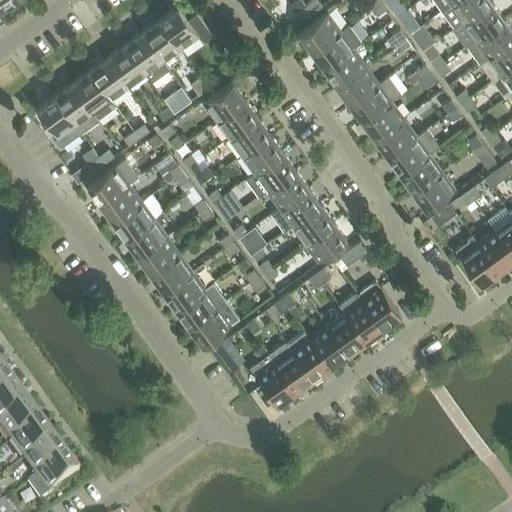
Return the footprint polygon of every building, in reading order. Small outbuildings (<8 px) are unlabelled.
[(0,0),(0,9),(12,0),(0,0)] [(312,11),(322,4),(318,0),(311,0),(307,4),(312,11)] [(377,14),(385,8),(380,0),(371,7),(377,14)] [(454,0),(434,0),(441,9),(449,3),(454,0)] [(452,28),(491,0),(454,0),(449,3),(462,21),(452,28)] [(466,43),(466,44),(504,17),(491,0),(452,28),(464,45),(466,43)] [(211,37),(213,36),(214,36),(196,11),(187,18),(177,4),(160,17),(181,46),(199,34),(200,35),(201,36),(204,37),(205,37),(207,37),(209,37),(211,37)] [(307,4),(296,12),(301,19),(312,11),(307,4)] [(327,10),(298,31),(312,50),(341,29),(341,28),(327,10)] [(181,46),(160,17),(142,30),(163,59),(181,46)] [(466,44),(479,62),(511,38),(511,28),(504,17),(466,44)] [(413,18),(404,24),(410,32),(419,25),(413,18)] [(361,40),(348,23),(341,28),(341,29),(312,50),(324,67),(353,46),(361,40)] [(415,39),(424,33),(419,25),(410,32),(415,39)] [(400,28),(391,34),(397,42),(405,35),(400,28)] [(169,68),(163,59),(142,30),(125,43),(146,72),(152,80),(169,68)] [(402,49),(411,43),(405,35),(397,42),(402,49)] [(511,64),(511,38),(479,62),(492,79),(511,64)] [(146,72),(125,43),(108,55),(129,84),(146,72)] [(337,85),(366,64),(353,46),(324,67),(337,85)] [(438,53),(430,59),(435,67),(444,61),(438,53)] [(129,84),(108,55),(90,68),(111,97),(129,84)] [(441,74),(449,68),(444,61),(435,67),(441,74)] [(425,63),(416,69),(422,77),(431,70),(425,63)] [(349,102),(379,81),(366,64),(337,85),(349,102)] [(504,96),(508,94),(511,91),(511,64),(492,79),(504,96)] [(73,80),(98,116),(99,117),(116,105),(110,98),(111,97),(90,68),(73,80)] [(413,83),(422,77),(416,69),(407,75),(413,83)] [(427,84),(436,78),(431,70),(422,77),(427,84)] [(219,78),(214,71),(204,78),(209,85),(219,78)] [(209,85),(204,78),(201,74),(191,82),(199,93),(209,85)] [(389,74),(379,81),(349,102),(362,120),(391,99),(391,98),(401,91),(389,74)] [(231,79),(202,100),(216,119),(245,98),(231,79)] [(98,116),(73,80),(55,93),(82,130),(99,118),(98,116)] [(464,88),(455,94),(461,102),(469,95),(464,88)] [(62,144),(63,144),(82,130),(55,93),(37,106),(57,135),(53,138),(55,141),(56,142),(58,144),(61,144),(62,144)] [(466,109),(475,103),(469,95),(461,102),(466,109)] [(174,111),(184,103),(179,96),(169,103),(174,111)] [(216,119),(228,136),(258,115),(245,98),(216,119)] [(450,98),(442,104),(447,112),(456,105),(450,98)] [(375,137),(404,116),(391,99),(362,120),(375,137)] [(169,103),(158,111),(163,118),(174,111),(169,103)] [(452,119),(461,113),(456,105),(447,112),(452,119)] [(228,136),(241,154),(270,133),(258,115),(228,136)] [(417,134),(416,133),(404,116),(375,137),(387,155),(417,134)] [(149,129),(144,121),(134,129),(139,136),(149,129)] [(175,129),(169,122),(160,128),(166,136),(175,129)] [(489,123),(480,129),(486,137),(495,130),(489,123)] [(417,134),(387,155),(400,172),(429,151),(429,150),(439,144),(426,126),(416,133),(417,134)] [(123,136),(128,144),(139,136),(134,129),(123,136)] [(491,144),(500,138),(495,130),(486,137),(491,144)] [(156,131),(147,138),(152,145),(161,139),(156,131)] [(283,150),(270,133),(241,154),(254,171),(283,150)] [(476,133),(467,139),(472,147),(481,140),(476,133)] [(481,140),(472,147),(478,154),(486,166),(495,159),(481,140)] [(112,155),(107,148),(99,154),(104,161),(112,155)] [(254,171),(266,189),(296,168),(283,150),(254,171)] [(413,190),(442,169),(429,151),(400,172),(413,190)] [(191,152),(182,158),(188,166),(196,160),(191,152)] [(91,170),(99,165),(104,161),(99,154),(86,163),(91,170)] [(508,173),(511,170),(511,163),(508,158),(501,163),(504,167),(508,173)] [(200,183),(213,173),(207,163),(202,167),(196,160),(188,166),(200,183)] [(177,161),(168,168),(174,176),(183,169),(177,161)] [(116,163),(87,184),(100,203),(129,181),(116,163)] [(501,163),(494,169),(501,178),(508,173),(504,167),(501,163)] [(266,189),(279,206),(308,185),(296,168),(266,189)] [(179,183),(188,177),(183,169),(174,176),(179,183)] [(426,208),(455,187),(442,169),(413,190),(426,208)] [(113,220),(142,199),(129,181),(100,203),(113,220)] [(474,198),(481,193),(474,183),(466,188),(474,198)] [(321,203),(308,185),(279,206),(292,224),(321,203)] [(216,187),(207,193),(213,201),(222,195),(216,187)] [(466,188),(459,194),(466,204),(474,198),(466,188)] [(218,208),(227,202),(222,195),(213,201),(218,208)] [(203,196),(194,203),(199,211),(208,204),(203,196)] [(478,204),(474,198),(466,204),(470,210),(478,204)] [(126,238),(155,216),(142,199),(113,220),(126,238)] [(431,215),(438,224),(455,211),(449,201),(431,215)] [(334,220),(321,203),(292,224),(304,241),(334,220)] [(205,218),(214,212),(208,204),(199,211),(205,218)] [(163,211),(155,216),(126,238),(138,255),(167,234),(160,223),(168,217),(163,211)] [(511,251),(511,216),(496,229),(511,251)] [(318,260),(347,239),(334,220),(304,241),(318,260)] [(247,230),(241,222),(233,228),(238,236),(247,230)] [(498,269),(511,258),(511,251),(496,229),(478,241),(498,269)] [(238,236),(244,243),(252,237),(247,230),(238,236)] [(234,239),(228,232),(219,238),(225,246),(234,239)] [(455,248),(460,255),(479,282),(498,269),(478,241),(471,232),(468,235),(467,239),(455,248)] [(151,272),(180,251),(167,234),(138,255),(151,272)] [(225,246),(230,253),(239,247),(234,239),(225,246)] [(360,239),(352,245),(339,254),(346,264),(367,249),(360,239)] [(259,248),(251,253),(255,259),(263,253),(259,248)] [(163,290),(193,269),(180,251),(151,272),(163,290)] [(272,265),(267,257),(258,263),(264,271),(272,265)] [(264,271),(269,278),(278,272),(272,265),(264,271)] [(330,275),(323,265),(316,271),(323,280),(330,275)] [(259,274),(253,266),(244,273),(250,281),(259,274)] [(176,307),(205,286),(193,269),(163,290),(176,307)] [(309,276),(316,286),(323,280),(316,271),(309,276)] [(250,281),(255,288),(264,282),(259,274),(250,281)] [(400,313),(376,279),(358,292),(382,326),(400,313)] [(176,307),(189,325),(218,304),(205,286),(176,307)] [(295,300),(288,291),(281,296),(288,305),(295,300)] [(362,298),(345,311),(365,338),(382,326),(358,292),(362,298)] [(273,302),(280,311),(288,305),(281,296),(273,302)] [(202,343),(203,342),(231,322),(218,304),(189,325),(202,343)] [(347,351),(365,338),(345,311),(327,324),(347,351)] [(260,326),(253,316),(246,321),(253,331),(260,326)] [(330,364),(347,351),(327,324),(310,336),(330,364)] [(304,329),(287,342),(312,376),(330,364),(310,336),(304,329)] [(226,361),(239,352),(227,335),(214,344),(226,361)] [(285,339),(268,352),(295,389),(312,376),(287,342),(285,339)] [(250,365),(276,402),(295,389),(268,352),(250,365)] [(0,397),(15,387),(2,369),(0,370),(0,397)] [(0,424),(27,404),(15,387),(0,397),(0,424)] [(0,427),(11,443),(40,422),(27,404),(0,424),(0,427)] [(24,460),(53,439),(40,422),(11,443),(24,460)] [(26,485),(65,457),(53,439),(24,460),(36,478),(26,485)] [(40,503),(78,475),(65,457),(26,485),(40,503)] [(0,511),(9,511),(2,503),(0,504),(0,511)]
